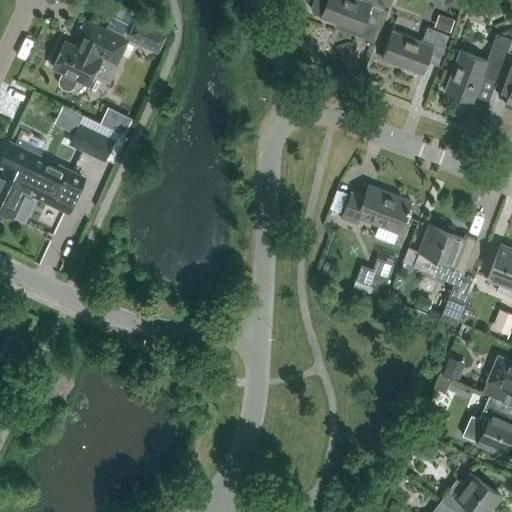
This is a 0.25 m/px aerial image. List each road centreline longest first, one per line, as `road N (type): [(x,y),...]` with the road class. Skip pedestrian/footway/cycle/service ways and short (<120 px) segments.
road 1 (unclassified): [(261,331),(269,149),(289,118),(317,116),(511,186)]
road 2 (residential): [(261,331),(174,330),(105,318),(0,268)]
road 3 (residential): [(211,502),(249,431),(261,331)]
